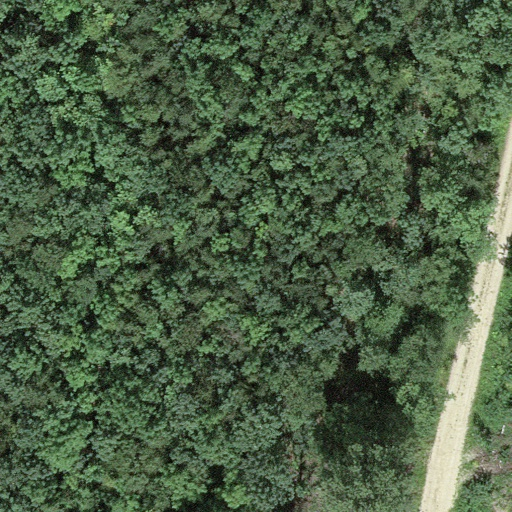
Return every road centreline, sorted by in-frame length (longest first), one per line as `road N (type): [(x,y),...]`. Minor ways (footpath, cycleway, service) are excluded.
road 1 (track): [(90,0),(108,511)]
road 2 (track): [(435,511),(511,133)]
